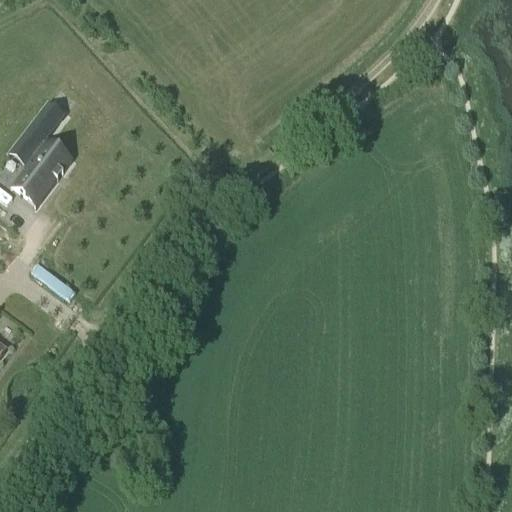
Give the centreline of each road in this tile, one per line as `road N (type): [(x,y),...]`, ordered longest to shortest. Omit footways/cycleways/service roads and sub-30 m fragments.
road 1 (track): [(416,33),(192,229),(104,348)]
road 2 (unclassified): [(0,492),(104,348)]
